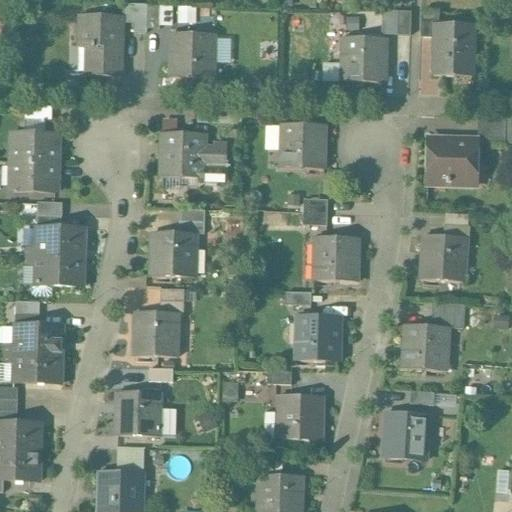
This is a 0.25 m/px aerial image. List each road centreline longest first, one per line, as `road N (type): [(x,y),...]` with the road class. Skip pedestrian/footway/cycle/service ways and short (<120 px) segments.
road 1 (residential): [(119,152),(125,206),(65,511)]
road 2 (residential): [(377,158),(395,222),(337,511)]
